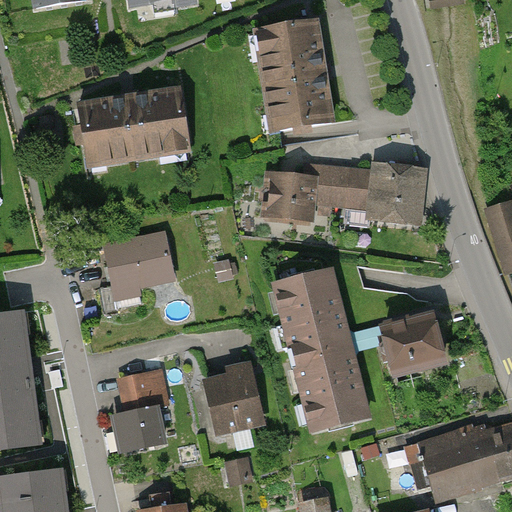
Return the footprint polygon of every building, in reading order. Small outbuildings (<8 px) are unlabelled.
[(29,0),(32,19),(95,8),(93,0),(29,0)] [(125,0),(129,24),(193,14),(190,0),(125,0)] [(317,29),(255,40),(273,140),(335,130),(317,29)] [(75,114),(85,177),(199,159),(190,97),(75,114)] [(424,181),(297,170),(292,225),(419,237),(424,181)] [(511,206),(487,215),(510,284),(511,283),(511,206)] [(166,244),(108,253),(116,306),(174,297),(166,244)] [(329,273),(265,291),(308,441),(372,423),(329,273)] [(0,448),(39,443),(21,315),(0,318),(0,448)] [(434,317),(377,335),(394,390),(451,372),(434,317)] [(249,366),(192,378),(203,436),(261,424),(249,366)] [(61,370),(50,372),(53,389),(64,387),(61,370)] [(130,418),(111,422),(120,457),(167,445),(159,411),(173,407),(165,372),(122,383),(130,418)] [(511,417),(422,446),(442,507),(511,484),(511,417)] [(66,511),(60,471),(1,479),(5,511),(66,511)] [(329,511),(327,502),(298,508),(299,511),(329,511)]
